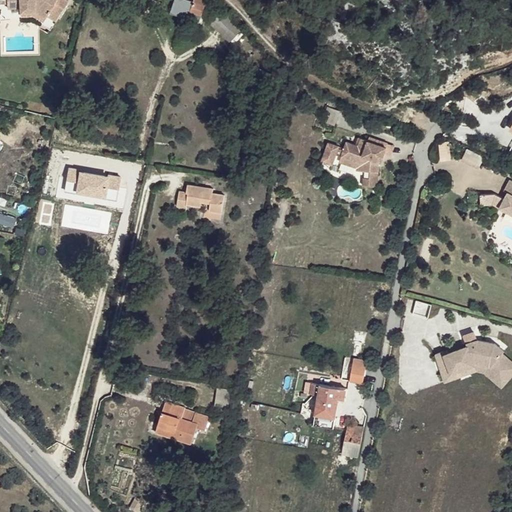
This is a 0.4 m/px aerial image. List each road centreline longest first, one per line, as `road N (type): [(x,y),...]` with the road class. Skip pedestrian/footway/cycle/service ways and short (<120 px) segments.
road 1 (track): [(402,99),(432,127),(360,511)]
road 2 (track): [(148,180),(73,493)]
road 3 (track): [(235,0),(310,78),(377,109),(402,99)]
road 4 (primary): [(0,416),(91,511)]
road 5 (track): [(402,99),(451,84),(511,47)]
